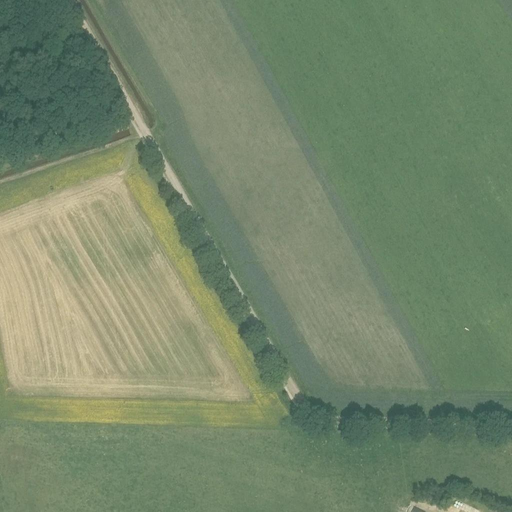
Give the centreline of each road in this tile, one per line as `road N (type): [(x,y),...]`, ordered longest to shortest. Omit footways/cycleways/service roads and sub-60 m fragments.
road 1 (track): [(139,121),(308,412),(339,422),(511,425)]
road 2 (track): [(69,0),(139,121)]
